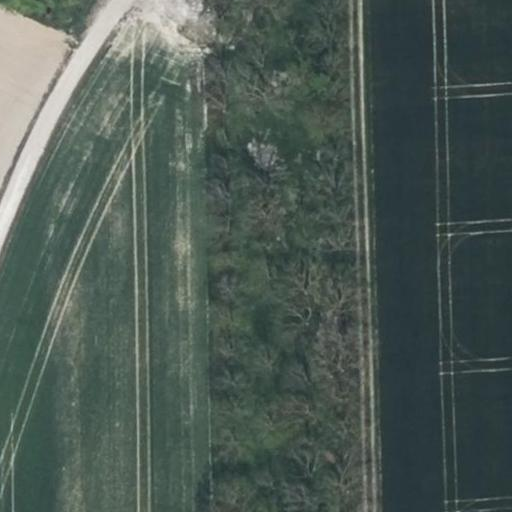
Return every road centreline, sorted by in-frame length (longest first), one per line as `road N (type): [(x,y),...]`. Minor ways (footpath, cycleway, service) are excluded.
road 1 (track): [(369,511),(350,0)]
road 2 (track): [(0,244),(125,0)]
